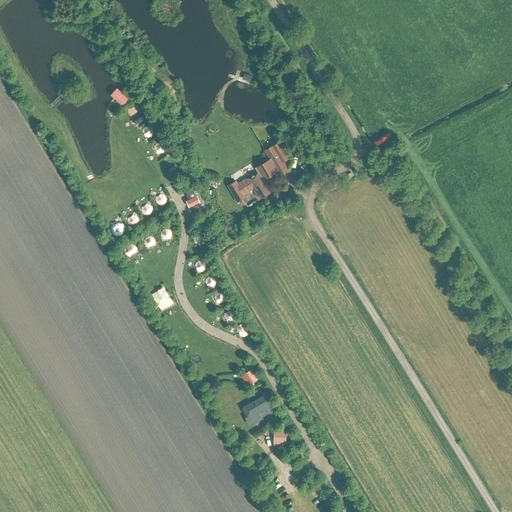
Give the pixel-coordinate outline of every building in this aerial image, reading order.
[(120,91),(116,87),(110,94),(114,97),(122,105),(128,98),(120,91)] [(150,101),(140,106),(145,116),(155,112),(150,101)] [(262,173),(274,166),(280,175),(288,170),(283,161),(289,157),(279,141),(265,150),(270,159),(258,166),(262,173)] [(258,170),(230,187),(236,198),(253,188),(258,196),(260,195),(261,196),(268,192),(262,182),(264,181),(258,170)] [(216,191),(218,179),(206,178),(205,189),(216,191)] [(186,192),(195,211),(202,208),(193,189),(186,192)] [(119,217),(124,226),(134,221),(129,211),(119,217)] [(168,224),(171,232),(180,229),(177,220),(168,224)] [(213,250),(204,254),(208,263),(218,259),(213,250)] [(209,273),(213,282),(226,276),(221,267),(209,273)] [(227,297),(237,292),(234,284),(223,288),(227,297)] [(266,393),(241,407),(247,417),(258,411),(261,416),(275,408),(266,393)]
